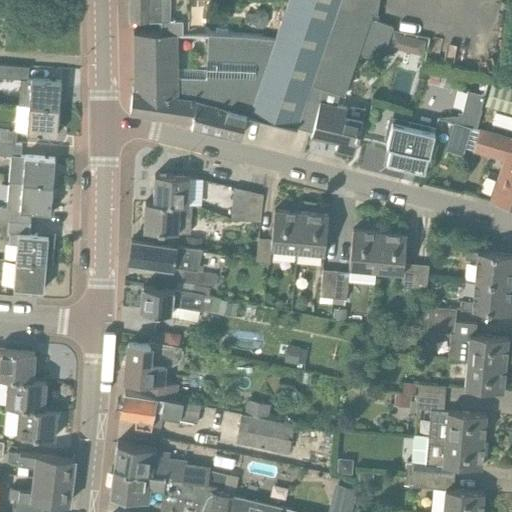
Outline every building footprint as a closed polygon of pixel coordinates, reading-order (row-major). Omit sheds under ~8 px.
[(157,32),(192,33),(191,0),(127,0),(128,20),(157,20),(157,32)] [(343,96),(358,54),(381,62),(393,27),(370,19),(372,14),(377,15),(379,0),(287,0),(274,39),(242,36),(207,34),(195,100),(191,120),(190,124),(240,137),(245,115),(295,128),(298,121),(309,123),(320,88),(343,96)] [(272,19),(267,10),(257,10),(251,19),(256,28),(266,28),(272,19)] [(133,88),(195,100),(207,34),(192,33),(157,32),(132,32),(133,88)] [(424,57),(428,42),(412,38),(408,52),(424,57)] [(26,80),(27,67),(0,65),(0,78),(22,80),(26,80)] [(60,81),(30,79),(27,107),(58,109),(60,81)] [(485,106),(511,113),(511,88),(491,83),(485,106)] [(129,111),(191,120),(195,100),(133,88),(131,88),(129,111)] [(436,118),(477,129),(486,93),(468,88),(461,117),(436,118)] [(348,104),(347,110),(319,102),(311,130),(338,137),(336,146),(355,151),(363,119),(362,119),(365,109),(348,104)] [(27,107),(25,134),(55,137),(58,109),(27,107)] [(511,130),(511,116),(495,111),(496,110),(485,107),(481,121),(511,130)] [(391,144),(387,160),(424,170),(429,154),(430,154),(436,131),(393,120),(387,143),(391,144)] [(445,151),(460,156),(469,128),(453,123),(445,151)] [(511,205),(511,138),(509,138),(509,137),(479,129),(473,151),(487,155),(489,151),(505,156),(490,200),(511,205)] [(0,130),(0,142),(14,144),(15,131),(0,130)] [(0,155),(10,156),(12,157),(12,155),(20,156),(21,144),(14,144),(0,142),(0,155)] [(54,159),(20,156),(12,155),(12,157),(10,156),(8,182),(11,183),(51,186),(54,159)] [(152,203),(186,205),(187,176),(153,175),(152,203)] [(0,220),(31,223),(32,212),(49,213),(51,186),(11,183),(8,208),(0,207),(0,220)] [(229,220),(244,221),(247,191),(233,188),(229,220)] [(244,221),(259,223),(262,195),(247,191),(244,221)] [(143,232),(188,234),(190,205),(186,205),(152,203),(144,203),(143,232)] [(270,250),(296,252),(300,213),(273,210),(270,238),(257,237),(255,262),(268,263),(270,250)] [(296,252),(323,255),(327,215),(300,213),(296,252)] [(9,244),(16,245),(14,261),(44,264),(47,236),(30,234),(31,223),(0,220),(0,233),(10,234),(9,244)] [(348,269),(375,271),(378,232),(352,229),(348,269)] [(412,291),(415,264),(403,263),(405,235),(378,232),(375,271),(401,274),(399,290),(412,291)] [(176,288),(208,296),(210,289),(212,289),(215,274),(203,272),(207,252),(201,251),(201,249),(199,249),(200,240),(185,237),(184,247),(177,246),(175,248),(130,240),(128,262),(173,269),(171,281),(177,282),(176,288)] [(473,281),(509,284),(510,269),(511,269),(511,255),(465,251),(464,260),(475,261),(473,281)] [(44,264),(14,261),(12,288),(42,290),(44,264)] [(412,291),(425,292),(427,265),(415,264),(412,291)] [(331,303),(331,298),(334,271),(321,270),(319,297),(320,297),(319,302),(331,303)] [(331,298),(345,300),(348,272),(334,271),(331,298)] [(460,302),(459,309),(511,314),(511,300),(507,300),(509,284),(473,281),(471,303),(460,302)] [(140,312),(171,314),(171,307),(192,310),(193,309),(213,313),(216,297),(208,296),(176,288),(143,286),(140,312)] [(427,319),(454,321),(455,309),(428,307),(427,319)] [(426,331),(453,334),(454,321),(427,319),(426,331)] [(457,360),(465,361),(504,364),(506,338),(459,333),(457,360)] [(163,384),(164,366),(165,366),(166,366),(167,366),(168,366),(169,366),(170,366),(170,365),(171,365),(172,365),(173,365),(173,364),(174,364),(175,364),(175,363),(176,363),(177,363),(177,362),(178,362),(178,361),(179,361),(179,360),(180,360),(180,359),(180,358),(181,358),(181,357),(181,356),(182,356),(182,355),(182,354),(182,353),(182,352),(183,352),(183,351),(183,347),(150,341),(149,345),(127,343),(124,381),(163,384)] [(0,378),(6,379),(31,380),(34,352),(0,349),(0,378)] [(465,361),(463,388),(501,392),(504,364),(465,361)] [(29,407),(42,409),(45,381),(31,380),(6,379),(3,407),(17,408),(28,409),(29,407)] [(416,396),(443,398),(444,386),(417,384),(416,396)] [(133,424),(150,427),(161,429),(162,420),(178,423),(178,420),(191,424),(197,425),(200,405),(182,402),(163,398),(163,397),(156,396),(124,390),(119,413),(135,417),(133,424)] [(485,414),(446,411),(442,411),(443,398),(416,396),(415,409),(429,410),(427,435),(482,442),(485,414)] [(240,413),(271,419),(274,405),(244,398),(240,413)] [(17,408),(14,436),(53,439),(56,410),(42,409),(29,407),(28,409),(17,408)] [(298,443),(290,441),(294,425),(271,419),(240,413),(234,442),(287,454),(288,451),(296,453),(298,443)] [(404,472),(453,478),(454,466),(480,468),(482,442),(427,435),(427,436),(414,435),(412,462),(405,461),(404,472)] [(181,481),(249,498),(251,489),(239,486),(216,481),(218,476),(195,470),(196,469),(183,466),(185,459),(167,457),(167,454),(154,452),(155,447),(117,442),(113,468),(182,478),(181,481)] [(31,477),(71,481),(73,458),(34,455),(18,452),(18,453),(7,451),(6,462),(17,463),(32,466),(31,477)] [(158,511),(304,511),(249,498),(181,481),(182,478),(113,468),(109,494),(161,502),(158,511)] [(430,511),(480,511),(482,492),(452,489),(453,478),(404,472),(403,486),(433,488),(430,511)] [(11,498),(68,504),(69,504),(71,481),(31,477),(30,488),(12,486),(11,498)] [(352,511),(359,488),(336,482),(328,511),(352,511)]
